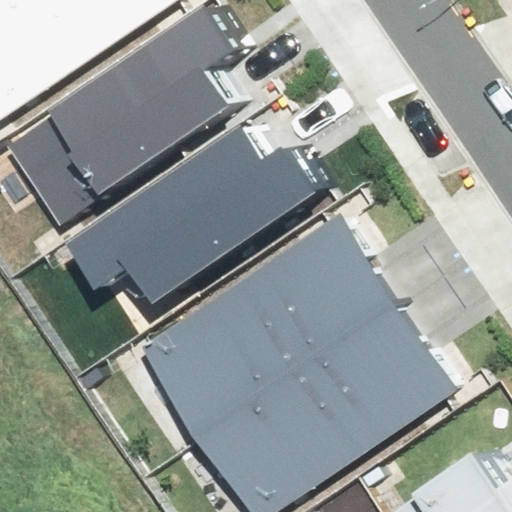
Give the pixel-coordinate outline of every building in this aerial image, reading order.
[(0,0),(0,106),(10,121),(191,0),(0,0)] [(227,0),(225,0),(36,136),(90,211),(251,95),(227,62),(257,41),(227,0)] [(274,114),(100,236),(150,307),(178,288),(183,294),(345,181),(314,137),(298,148),(274,114)] [(354,202),(150,338),(210,426),(413,290),(354,202)] [(413,290),(210,426),(267,511),(272,511),(473,378),(413,290)] [(407,498),(416,511),(511,511),(511,449),(502,435),(407,498)]
